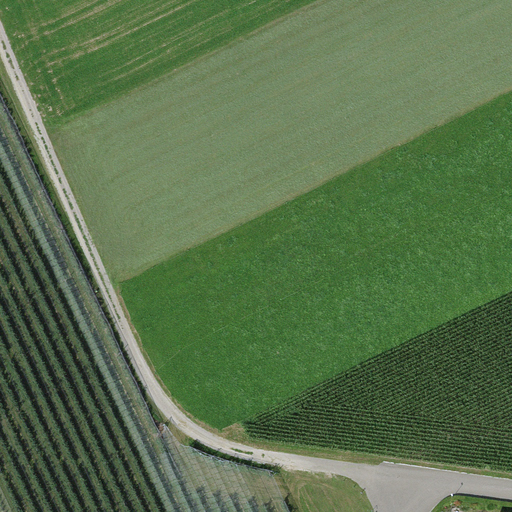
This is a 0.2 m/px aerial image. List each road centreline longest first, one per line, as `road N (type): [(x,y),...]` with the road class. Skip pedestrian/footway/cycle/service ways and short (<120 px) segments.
road 1 (track): [(0,25),(145,378),(180,424),(218,447),(275,462),(434,475)]
road 2 (residential): [(511,486),(434,475),(405,511)]
